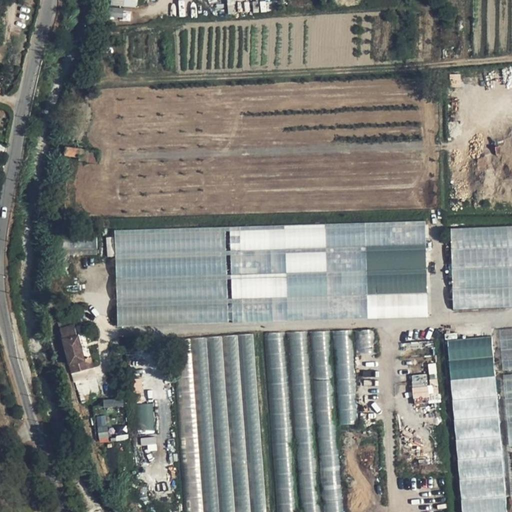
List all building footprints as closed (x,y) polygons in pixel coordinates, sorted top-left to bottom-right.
[(227,0),(229,15),(252,13),(250,0),(227,0)] [(452,75),(454,85),(461,83),(459,74),(452,75)] [(66,146),(65,154),(79,156),(79,159),(97,162),(99,151),(66,146)] [(428,315),(425,221),(114,230),(117,325),(428,315)] [(453,309),(511,306),(511,225),(450,228),(453,309)] [(58,328),(71,374),(93,367),(90,356),(85,358),(74,323),(58,328)] [(511,367),(511,328),(499,330),(502,368),(511,367)] [(334,332),(342,424),(356,423),(349,330),(334,332)] [(364,347),(371,347),(370,330),(358,331),(359,343),(364,342),(364,347)] [(325,348),(322,331),(312,333),(316,350),(325,348)] [(492,335),(446,339),(461,511),(510,511),(509,493),(506,493),(492,335)] [(183,354),(183,510),(185,510),(184,511),(213,511),(214,509),(201,509),(200,379),(208,379),(208,365),(221,365),(221,393),(228,393),(228,382),(236,381),(236,401),(255,401),(254,336),(189,336),(190,354),(183,354)] [(317,358),(318,367),(326,366),(324,357),(317,358)] [(436,379),(427,380),(426,374),(411,375),(414,404),(438,402),(436,379)] [(137,404),(137,429),(153,429),(153,403),(137,404)] [(108,442),(106,415),(96,416),(98,443),(108,442)] [(277,503),(290,503),(289,485),(287,485),(286,442),(276,443),(277,503)] [(334,469),(335,463),(327,461),(326,471),(328,471),(323,500),(334,501),(339,470),(334,469)]
